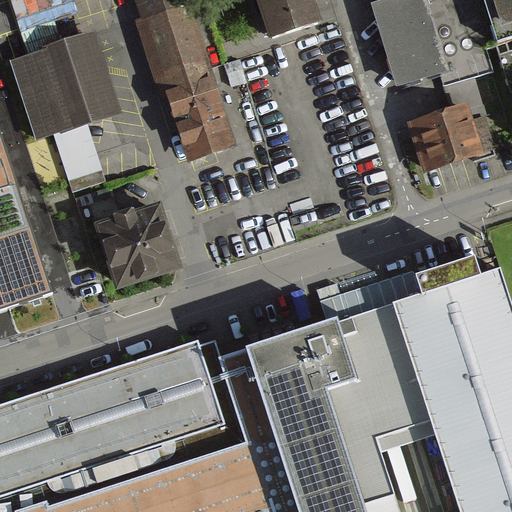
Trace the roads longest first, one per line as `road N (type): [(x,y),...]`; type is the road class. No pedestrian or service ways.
road 1 (residential): [(0,361),(416,227)]
road 2 (unknown): [(291,71),(316,171),(311,199),(198,246)]
road 3 (residential): [(416,227),(342,0)]
